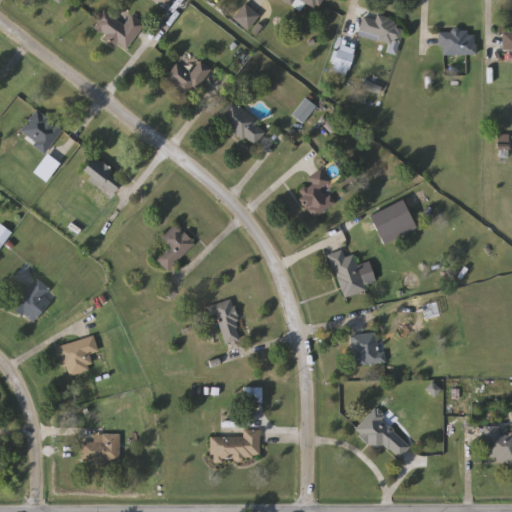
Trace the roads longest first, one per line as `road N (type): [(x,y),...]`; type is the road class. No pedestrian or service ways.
road 1 (residential): [(309,511),(305,350),(265,249),(216,189),(0,21)]
road 2 (residential): [(0,363),(32,414),(36,511)]
